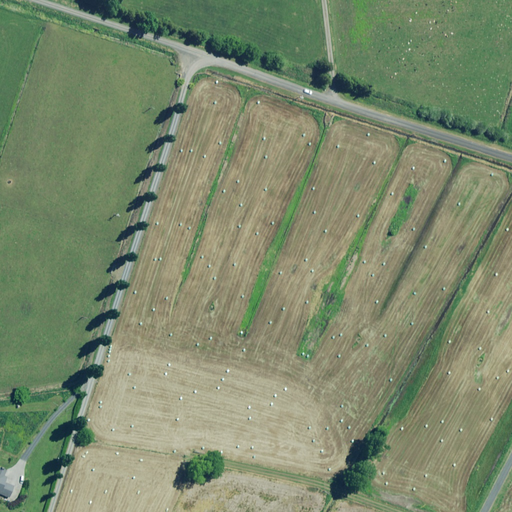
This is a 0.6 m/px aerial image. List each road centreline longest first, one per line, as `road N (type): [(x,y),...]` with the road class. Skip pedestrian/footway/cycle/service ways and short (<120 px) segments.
road 1 (unclassified): [(32,0),(511,157)]
road 2 (track): [(202,56),(61,511)]
